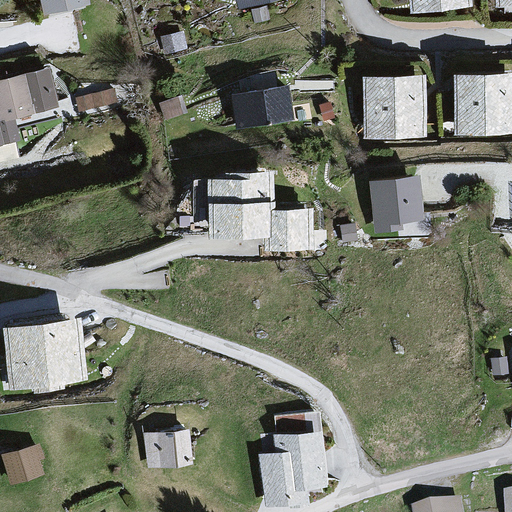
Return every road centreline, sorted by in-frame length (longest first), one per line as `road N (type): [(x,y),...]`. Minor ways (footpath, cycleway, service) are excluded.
road 1 (residential): [(322,511),(511,460)]
road 2 (residential): [(358,0),(365,17),(408,39),(511,41)]
